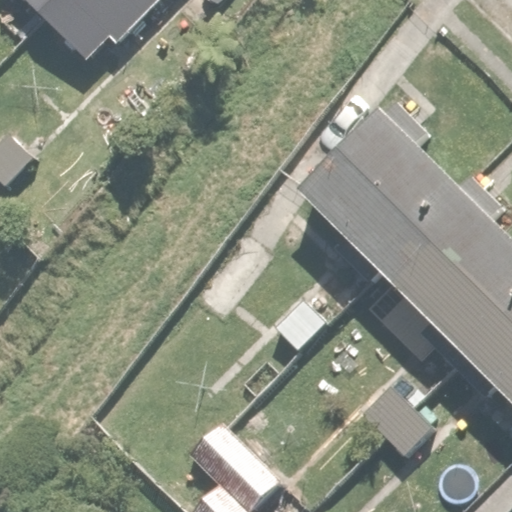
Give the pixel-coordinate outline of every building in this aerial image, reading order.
[(37,0),(87,50),(136,0),(37,0)] [(511,209),(388,87),(303,174),(511,379),(511,209)] [(182,273),(223,308),(280,242),(239,206),(182,273)] [(398,377),(368,403),(408,450),(438,423),(398,377)] [(285,476),(223,411),(185,447),(217,481),(192,505),(198,511),(260,511),(254,505),(285,476)]
